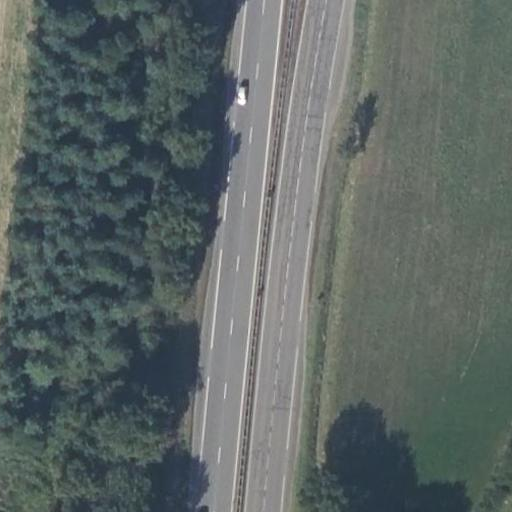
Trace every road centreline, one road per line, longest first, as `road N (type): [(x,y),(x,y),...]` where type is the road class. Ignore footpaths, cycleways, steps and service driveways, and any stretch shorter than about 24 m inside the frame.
road 1 (trunk): [(264,511),(327,0)]
road 2 (trunk): [(265,0),(215,511)]
